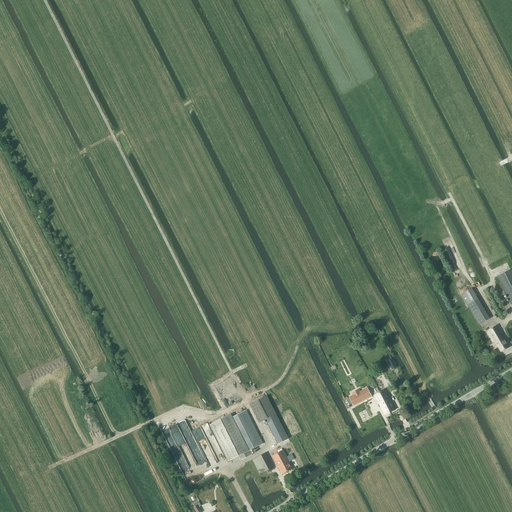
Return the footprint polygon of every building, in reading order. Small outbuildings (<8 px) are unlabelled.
[(511,305),(511,269),(497,276),(511,305)] [(479,325),(490,319),(471,288),(461,294),(479,325)] [(488,331),(501,352),(509,348),(496,326),(488,331)] [(392,370),(396,367),(392,359),(387,361),(392,370)] [(349,405),(352,403),(354,406),(372,396),(367,388),(346,399),(349,405)] [(385,389),(380,392),(390,412),(395,410),(385,389)] [(380,392),(375,395),(385,415),(390,412),(380,392)] [(288,439),(267,396),(250,404),(259,423),(265,420),(278,444),(288,439)] [(239,456),(241,460),(253,454),(250,450),(263,444),(247,411),(232,418),(231,415),(209,425),(228,462),(239,456)] [(283,450),(272,456),(276,464),(282,475),(293,469),(289,462),(294,459),(291,454),(286,457),(283,450)] [(260,474),(273,468),(266,453),(253,460),(260,474)]
